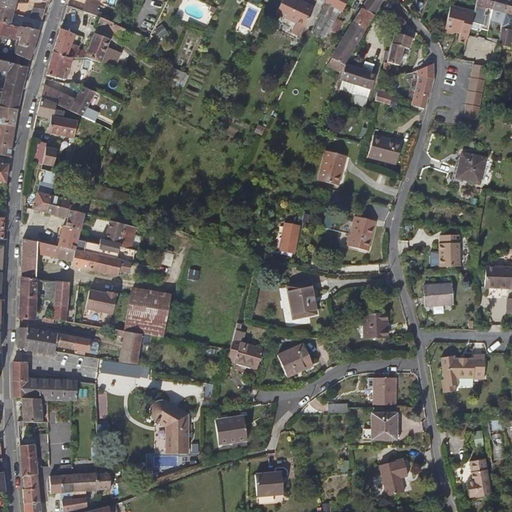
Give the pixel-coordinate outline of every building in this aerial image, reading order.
[(0,0),(0,10),(9,14),(12,15),(12,13),(16,0),(0,0)] [(84,0),(82,12),(89,15),(93,4),(89,3),(89,0),(84,0)] [(299,18),(307,22),(313,9),(298,2),(298,0),(281,0),(275,14),(296,24),(299,18)] [(333,7),(341,11),(345,2),(346,0),(325,0),(324,2),(333,7)] [(365,0),(360,8),(372,16),(381,1),(379,0),(365,0)] [(404,0),(402,8),(419,23),(426,0),(404,0)] [(476,0),(474,12),(472,18),(490,23),(491,21),(492,12),(495,0),(476,0)] [(495,0),(492,12),(502,14),(503,15),(506,0),(495,0)] [(511,0),(506,0),(503,15),(502,14),(501,23),(499,32),(497,40),(496,45),(508,48),(511,31),(510,31),(511,21),(511,0)] [(319,15),(327,19),(333,7),(324,2),(319,15)] [(341,11),(347,14),(352,6),(345,2),(341,11)] [(458,35),(467,39),(469,32),(472,18),(474,12),(449,5),(443,32),(451,33),(455,32),(459,33),(458,35)] [(30,19),(41,22),(45,11),(33,7),(30,19)] [(372,16),(360,8),(351,23),(363,31),(372,16)] [(0,23),(4,24),(9,26),(12,15),(9,14),(0,10),(0,23)] [(97,10),(95,17),(99,19),(105,21),(107,15),(97,10)] [(341,11),(330,32),(340,37),(350,15),(347,14),(341,11)] [(125,24),(113,19),(112,18),(111,21),(110,23),(114,25),(123,29),(125,24)] [(304,28),(307,22),(299,18),(296,24),(304,28)] [(323,18),(315,35),(326,39),(333,22),(323,18)] [(111,35),(114,25),(110,23),(108,22),(105,21),(99,19),(95,28),(111,35)] [(490,23),(489,30),(499,32),(501,23),(491,21),(490,23)] [(363,31),(351,23),(331,57),(336,61),(343,65),(363,31)] [(470,31),(480,33),(481,27),(471,25),(470,31)] [(22,59),(28,61),(37,32),(18,28),(16,36),(20,38),(14,55),(22,59)] [(74,35),(59,30),(52,53),(67,59),(70,49),(74,35)] [(411,39),(392,34),(388,48),(385,63),(391,65),(398,66),(403,48),(408,49),(411,39)] [(457,42),(465,44),(467,39),(458,35),(457,42)] [(85,58),(99,64),(108,42),(92,36),(86,53),(85,58)] [(70,49),(67,59),(71,59),(77,59),(79,51),(70,49)] [(86,53),(79,51),(77,59),(85,58),(86,53)] [(67,59),(52,53),(46,77),(61,80),(64,69),(69,70),(71,59),(67,59)] [(336,61),(331,57),(326,65),(332,69),(336,61)] [(0,99),(0,107),(16,111),(26,68),(0,61),(0,76),(5,78),(0,99)] [(336,61),(332,69),(338,73),(343,65),(336,61)] [(485,66),(472,64),(463,116),(476,119),(485,66)] [(344,66),(338,80),(341,81),(369,89),(373,74),(344,66)] [(183,82),(185,74),(174,71),(172,79),(183,82)] [(428,99),(432,80),(418,76),(413,94),(412,93),(409,106),(422,109),(425,98),(428,99)] [(366,98),(369,89),(341,81),(339,90),(366,98)] [(58,92),(43,86),(40,98),(52,104),(58,92)] [(94,93),(82,88),(75,100),(58,92),(52,104),(54,105),(80,117),(94,93)] [(375,95),(374,102),(388,106),(390,99),(375,95)] [(52,104),(40,98),(36,116),(50,119),(46,134),(72,139),(75,122),(51,117),(54,105),(52,104)] [(0,124),(13,126),(16,111),(0,107),(0,124)] [(0,155),(9,157),(13,126),(0,124),(0,155)] [(371,136),(366,158),(394,165),(400,144),(371,136)] [(44,147),(44,146),(36,143),(32,162),(41,164),(41,161),(44,147)] [(69,153),(44,147),(41,161),(41,164),(66,170),(66,169),(67,165),(69,153)] [(339,186),(346,156),(324,151),(317,181),(339,186)] [(461,153),(459,163),(462,164),(459,180),(462,180),(479,184),(484,159),(461,153)] [(455,179),(459,163),(455,162),(451,181),(461,183),(462,180),(459,180),(455,179)] [(45,180),(52,182),(54,173),(39,170),(37,178),(45,180)] [(36,183),(34,192),(49,196),(51,187),(45,185),(36,183)] [(94,195),(124,205),(128,193),(98,183),(94,195)] [(34,192),(31,210),(45,213),(49,196),(34,192)] [(49,196),(45,213),(64,218),(68,201),(49,196)] [(71,201),(69,211),(83,214),(85,205),(71,201)] [(62,227),(57,247),(74,250),(76,241),(82,217),(91,219),(90,220),(101,223),(102,219),(83,214),(69,211),(67,219),(65,227),(62,227)] [(107,212),(105,220),(108,221),(116,223),(119,215),(107,212)] [(369,251),(373,235),(370,234),(373,221),(355,217),(349,247),(369,251)] [(76,241),(74,250),(93,254),(96,255),(96,253),(116,258),(116,260),(119,261),(136,264),(138,251),(129,250),(133,228),(116,223),(108,221),(104,240),(99,239),(98,244),(76,241)] [(297,254),(302,227),(286,224),(281,251),(297,254)] [(460,238),(441,237),(441,245),(440,245),(439,254),(441,254),(441,259),(439,258),(439,269),(459,269),(460,238)] [(41,243),(21,239),(19,277),(34,281),(34,279),(35,262),(36,252),(40,253),(41,243)] [(57,247),(41,243),(40,253),(51,257),(71,261),(74,250),(57,247)] [(93,254),(74,250),(71,261),(70,265),(89,270),(93,254)] [(116,276),(119,261),(116,260),(96,255),(93,254),(89,270),(116,276)] [(189,268),(187,280),(198,281),(200,270),(189,268)] [(511,304),(511,273),(483,272),(482,294),(511,295),(511,294),(511,300),(511,301),(510,304),(511,304)] [(34,281),(19,277),(19,295),(34,297),(34,281)] [(46,281),(45,298),(45,302),(52,302),(54,283),(46,281)] [(67,289),(67,284),(54,283),(52,302),(52,305),(53,305),(66,306),(67,289)] [(65,321),(73,322),(77,290),(77,286),(67,284),(67,289),(66,306),(65,313),(65,321)] [(310,284),(286,288),(291,319),(315,315),(310,284)] [(422,286),(424,306),(451,305),(450,285),(422,286)] [(111,314),(115,292),(105,291),(105,294),(87,290),(84,308),(111,314)] [(34,297),(19,295),(18,318),(33,319),(34,297)] [(162,338),(168,302),(129,295),(123,331),(140,334),(162,338)] [(385,322),(384,311),(361,313),(363,339),(384,337),(382,322),(385,322)] [(53,319),(65,321),(65,313),(53,312),(53,319)] [(25,329),(18,328),(17,347),(22,348),(25,329)] [(36,330),(25,329),(22,348),(22,350),(54,354),(55,351),(55,346),(56,334),(36,330)] [(135,362),(140,334),(123,331),(122,336),(118,360),(135,363),(135,362)] [(90,340),(56,334),(55,346),(88,352),(90,341),(90,340)] [(96,342),(90,341),(88,352),(96,354),(98,344),(96,342)] [(260,354),(232,346),(231,350),(226,363),(233,366),(232,367),(255,373),(260,354)] [(287,381),(296,376),(295,373),(310,365),(300,346),(275,359),(287,381)] [(333,352),(336,359),(337,359),(342,356),(338,349),(333,352)] [(484,354),(472,354),(472,358),(453,358),(453,356),(440,358),(443,380),(441,381),(443,393),(455,392),(454,385),(458,385),(458,377),(473,377),(473,379),(484,379),(484,354)] [(25,361),(16,361),(12,361),(12,379),(12,398),(20,398),(25,399),(25,379),(25,361)] [(295,373),(296,376),(311,368),(310,365),(295,373)] [(75,382),(25,379),(25,399),(39,400),(45,400),(47,400),(48,400),(68,401),(74,401),(75,382)] [(372,379),(372,406),(394,406),(394,379),(372,379)] [(25,399),(20,398),(22,422),(26,422),(41,422),(40,420),(39,400),(25,399)] [(166,426),(166,452),(187,452),(186,414),(163,400),(156,400),(151,406),(151,412),(152,416),(155,419),(154,422),(155,423),(158,420),(166,426)] [(347,417),(347,409),(347,408),(326,408),(326,417),(347,417)] [(395,440),(395,439),(395,429),(394,414),(370,414),(371,440),(395,440)] [(243,416),(230,418),(230,422),(215,424),(218,445),(246,441),(243,416)] [(491,418),(491,429),(501,429),(501,418),(491,418)] [(33,445),(18,446),(20,475),(23,475),(35,474),(35,468),(33,445)] [(47,452),(48,467),(53,467),(53,471),(71,470),(70,466),(54,466),(53,451),(47,452)] [(472,498),(488,495),(484,459),(467,462),(470,481),(464,482),(466,497),(471,497),(472,498)] [(406,476),(402,460),(377,466),(386,497),(403,493),(398,478),(406,476)] [(35,474),(23,475),(24,489),(22,489),(22,492),(37,492),(35,474)] [(95,490),(94,474),(82,475),(83,491),(95,490)] [(108,474),(94,474),(95,490),(97,490),(109,489),(108,474)] [(280,474),(253,475),(254,497),(281,495),(280,474)] [(72,491),(71,475),(58,476),(59,492),(63,492),(72,492),(72,491)] [(83,491),(82,475),(71,475),(72,491),(72,492),(83,491)] [(59,492),(58,476),(48,476),(49,493),(59,492)] [(109,489),(97,490),(100,503),(109,500),(109,489)] [(37,492),(22,492),(23,504),(38,503),(37,492)] [(85,506),(84,498),(70,500),(71,509),(85,506)] [(61,511),(71,509),(70,500),(61,501),(60,501),(61,511)] [(39,511),(38,503),(23,504),(23,511),(39,511)]
